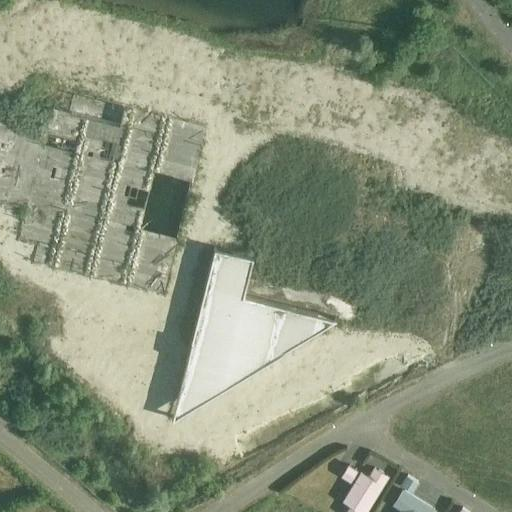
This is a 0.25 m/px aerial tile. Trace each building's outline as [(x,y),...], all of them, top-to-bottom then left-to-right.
[(0,121),(0,202),(26,203),(17,240),(36,244),(31,263),(164,296),(178,238),(141,229),(154,175),(192,184),(206,126),(73,93),(69,112),(50,107),(41,144),(0,121)] [(213,247),(175,398),(196,403),(313,333),(318,313),(332,317),(331,318),(355,324),(364,287),(468,343),(511,324),(511,247),(496,228),(379,228),(388,191),(369,187),(374,168),(241,135),(227,193),(264,202),(250,256),(213,247)] [(0,482),(14,478),(8,458),(0,460),(0,482)] [(369,476),(361,472),(345,498),(353,503),(347,511),(348,511),(364,511),(387,475),(375,467),(369,476)] [(401,511),(432,511),(434,509),(404,490),(396,502),(404,507),(401,511)] [(20,499),(23,511),(52,511),(53,511),(47,491),(20,499)]
